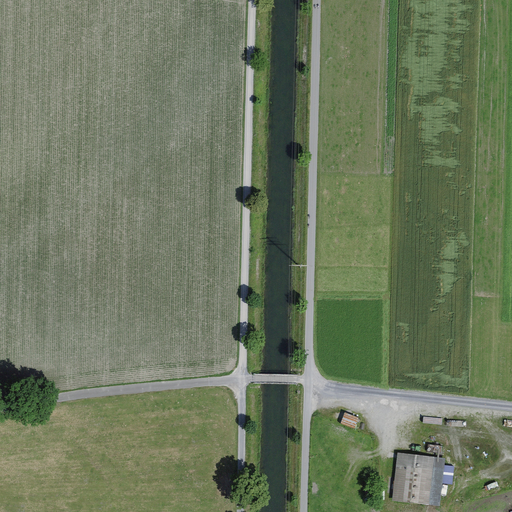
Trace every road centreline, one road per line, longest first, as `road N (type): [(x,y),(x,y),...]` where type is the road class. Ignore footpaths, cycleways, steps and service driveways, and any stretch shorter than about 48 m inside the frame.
road 1 (track): [(254,0),(243,511)]
road 2 (unclassified): [(320,0),(311,379)]
road 3 (unclassified): [(0,408),(85,393),(311,379)]
road 4 (track): [(311,379),(511,407)]
road 5 (unclassified): [(311,379),(306,511)]
